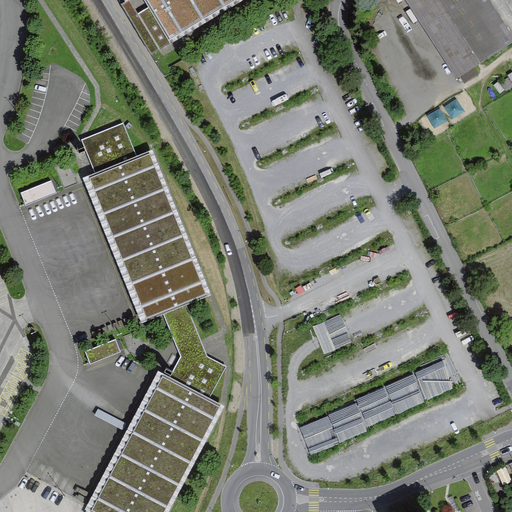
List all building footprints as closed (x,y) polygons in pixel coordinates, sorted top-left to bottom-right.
[(123,0),(126,4),(123,6),(152,54),(172,42),(170,38),(150,6),(138,14),(129,0),(123,0)] [(170,38),(233,0),(146,0),(150,6),(170,38)] [(511,38),(487,0),(402,0),(454,81),(511,44),(511,38)] [(88,139),(101,173),(136,159),(122,125),(88,139)] [(82,142),(75,144),(79,153),(86,151),(82,142)] [(149,154),(136,159),(101,173),(90,177),(147,318),(162,312),(169,309),(184,303),(206,294),(149,154)] [(48,182),(21,193),(26,205),(53,194),(48,182)] [(184,303),(169,309),(183,343),(197,337),(184,303)] [(180,357),(173,371),(168,379),(180,385),(197,353),(206,357),(197,337),(183,343),(169,309),(162,312),(180,357)] [(112,341),(85,351),(90,364),(117,353),(112,341)] [(207,399),(224,367),(206,357),(197,353),(180,385),(207,399)] [(163,377),(92,510),(96,511),(162,511),(219,406),(207,399),(180,385),(168,379),(173,371),(166,367),(161,377),(163,377)]
